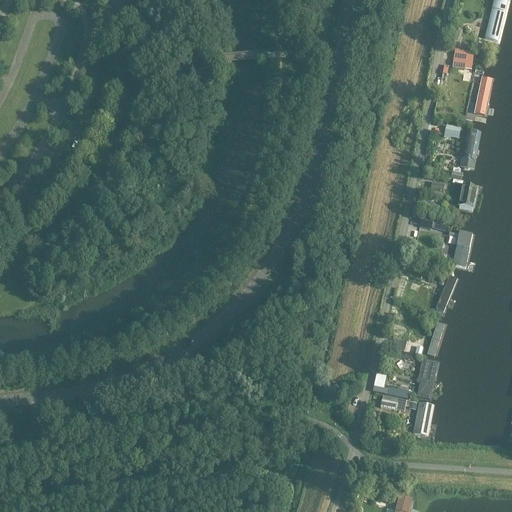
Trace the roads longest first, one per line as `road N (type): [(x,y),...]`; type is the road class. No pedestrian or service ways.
road 1 (tertiary): [(0,401),(153,367),(187,349),(245,297),(283,245),(310,183),(352,0)]
road 2 (residential): [(333,511),(378,344),(451,0)]
